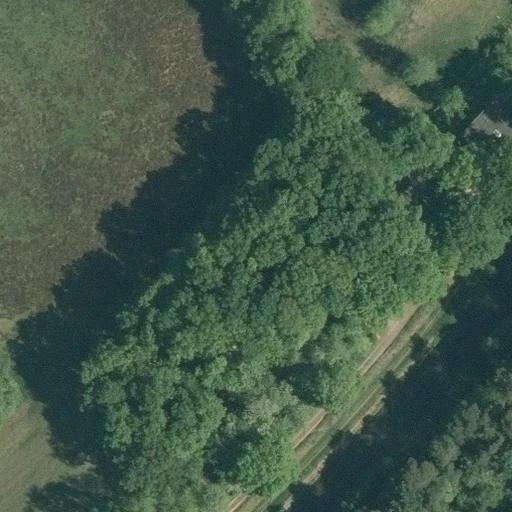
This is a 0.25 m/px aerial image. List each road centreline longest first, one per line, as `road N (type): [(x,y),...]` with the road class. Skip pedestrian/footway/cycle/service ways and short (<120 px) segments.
road 1 (track): [(511,201),(394,360),(261,511)]
road 2 (track): [(233,511),(339,402),(404,317),(416,282)]
